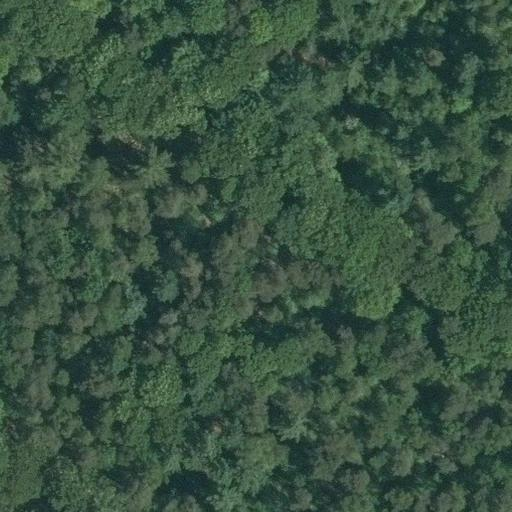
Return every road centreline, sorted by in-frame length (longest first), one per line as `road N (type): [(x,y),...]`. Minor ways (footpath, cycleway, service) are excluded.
road 1 (unclassified): [(511,306),(248,172),(23,0)]
road 2 (track): [(446,0),(428,22),(372,57),(291,63),(227,46),(150,98)]
